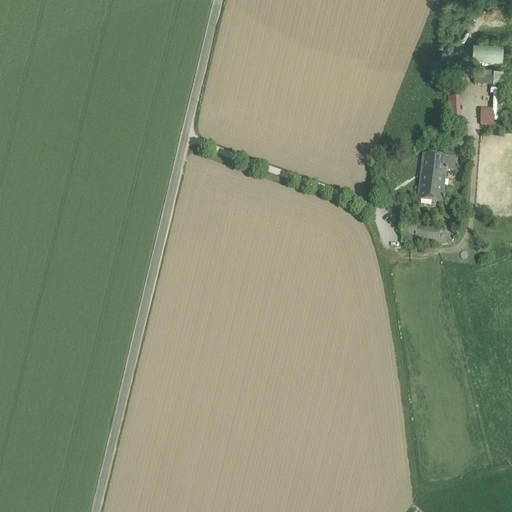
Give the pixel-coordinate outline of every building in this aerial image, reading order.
[(503,44),(475,43),(474,59),(502,60),(503,44)] [(494,69),(475,68),(474,78),(494,78),(494,69)] [(494,111),(482,110),(481,126),(493,127),(494,121),(502,121),(504,96),(499,96),(500,89),(493,88),(492,95),(495,95),(494,111)] [(451,127),(461,126),(459,98),(449,99),(451,127)] [(457,160),(423,155),(418,201),(443,204),(443,201),(445,201),(445,199),(444,198),(446,171),(456,173),(457,160)] [(417,225),(403,223),(402,236),(415,238),(416,238),(417,228),(417,225)] [(432,229),(417,228),(416,238),(430,239),(432,229)] [(440,230),(432,229),(430,239),(439,240),(440,230)] [(415,238),(402,236),(401,244),(414,246),(415,238)]
